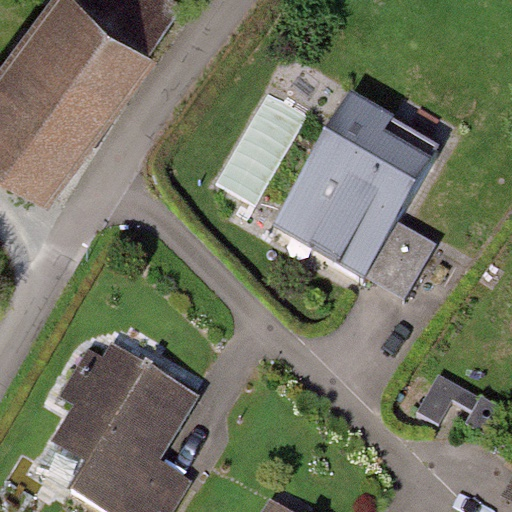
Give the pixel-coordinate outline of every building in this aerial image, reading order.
[(178,7),(168,0),(72,0),(0,94),(0,158),(39,188),(178,7)] [(353,105),(277,236),(365,286),(441,155),(353,105)] [(438,252),(405,234),(373,289),(406,308),(438,252)] [(74,496),(100,511),(170,511),(186,486),(156,468),(194,404),(118,358),(110,371),(93,361),(68,402),(84,411),(60,452),(90,470),(74,496)] [(484,403),(439,379),(418,418),(440,430),(452,406),(475,419),(484,403)]
